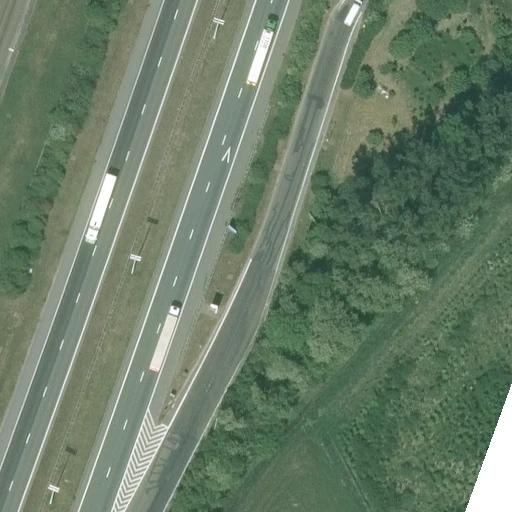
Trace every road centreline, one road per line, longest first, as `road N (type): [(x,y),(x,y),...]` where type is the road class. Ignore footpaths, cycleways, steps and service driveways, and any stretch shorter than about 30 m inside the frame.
road 1 (motorway): [(92,511),(268,0)]
road 2 (motorway): [(138,511),(264,267),(344,21)]
road 3 (motorway): [(175,0),(0,502)]
